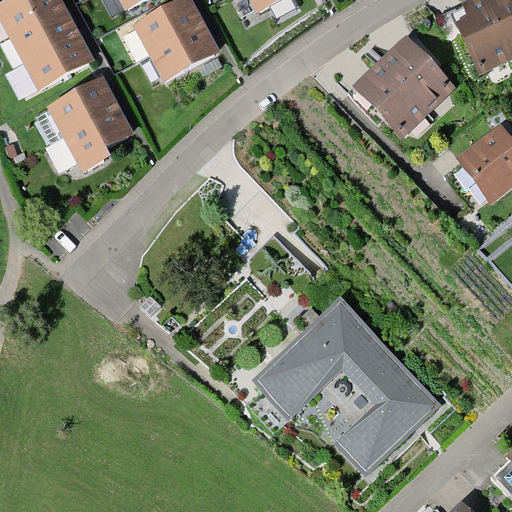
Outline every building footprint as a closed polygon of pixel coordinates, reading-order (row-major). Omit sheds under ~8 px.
[(0,30),(38,99),(95,67),(57,0),(16,0),(0,9),(0,30)] [(114,0),(124,17),(156,0),(114,0)] [(245,0),(257,21),(296,0),(245,0)] [(478,82),(511,65),(511,0),(480,0),(462,9),(464,12),(449,20),(478,82)] [(162,89),(219,59),(188,1),(131,32),(162,89)] [(401,144),(457,92),(407,40),(352,92),(401,144)] [(104,157),(133,141),(102,83),(45,114),(82,181),(109,166),(104,157)] [(490,208),(511,192),(511,141),(503,130),(457,165),(490,208)] [(333,448),(366,482),(441,410),(339,305),(252,389),(289,427),(342,375),(374,408),(333,448)] [(511,458),(507,464),(511,468),(496,483),(511,498),(511,458)]
